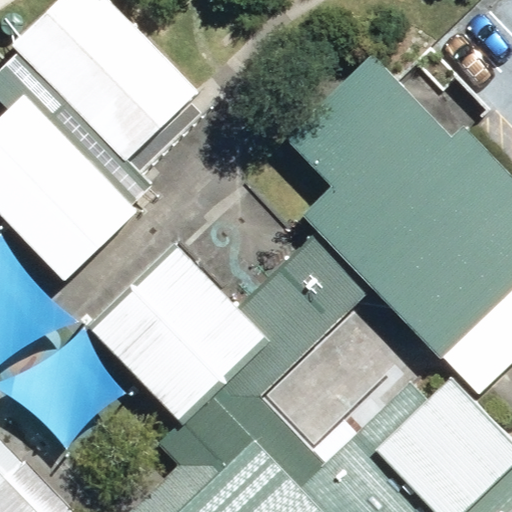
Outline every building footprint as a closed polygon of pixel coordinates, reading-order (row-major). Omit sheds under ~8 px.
[(20,50),(125,161),(191,100),(98,0),(70,0),(17,47),(20,50)] [(20,50),(0,69),(0,100),(11,112),(20,104),(24,100),(127,206),(150,186),(125,161),(20,50)] [(176,239),(85,327),(183,429),(352,267),(372,287),(440,357),(443,355),(511,288),(511,176),(464,127),(446,145),(418,116),(375,72),(345,102),(296,148),(332,185),(301,216),(314,229),(238,303),(176,239)] [(0,122),(0,208),(66,276),(130,209),(127,206),(24,100),(20,104),(11,112),(0,122)] [(180,463),(125,511),(182,511),(257,440),(320,506),(429,401),(414,385),(411,381),(326,465),(257,398),(372,287),(352,267),(183,429),(162,441),(180,463)] [(511,288),(443,355),(479,394),(511,361),(511,288)] [(511,511),(511,443),(475,406),(451,381),(447,384),(429,401),(320,506),(257,440),(182,511),(511,511)] [(0,474),(35,511),(70,511),(0,439),(0,474)] [(0,511),(35,511),(0,474),(0,511)]
